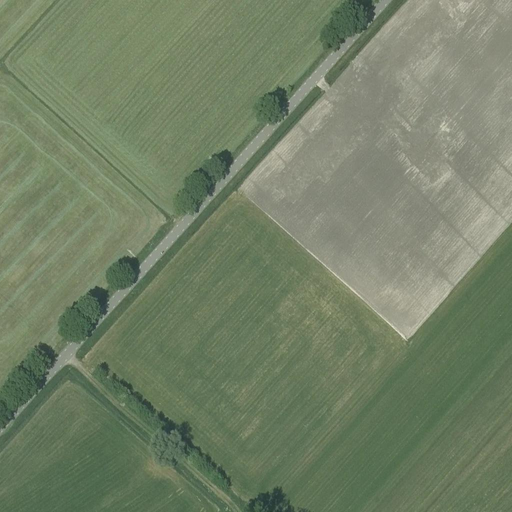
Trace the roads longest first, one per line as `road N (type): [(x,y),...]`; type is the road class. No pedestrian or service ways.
road 1 (unclassified): [(0,431),(385,0)]
road 2 (track): [(231,511),(63,360)]
